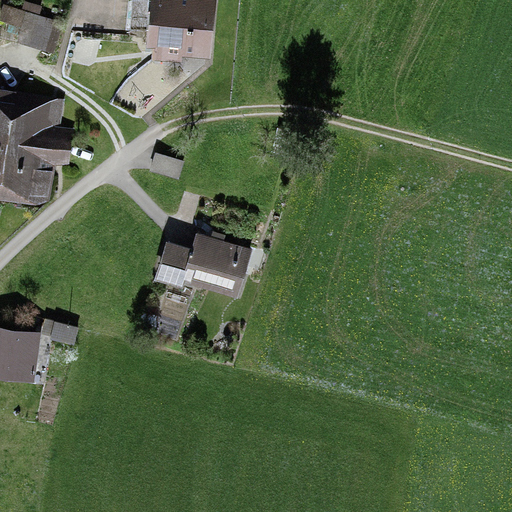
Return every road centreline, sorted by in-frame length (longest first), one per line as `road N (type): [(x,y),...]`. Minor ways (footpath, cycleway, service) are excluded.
road 1 (track): [(511,164),(284,111),(206,115),(125,150)]
road 2 (residential): [(0,256),(125,150)]
